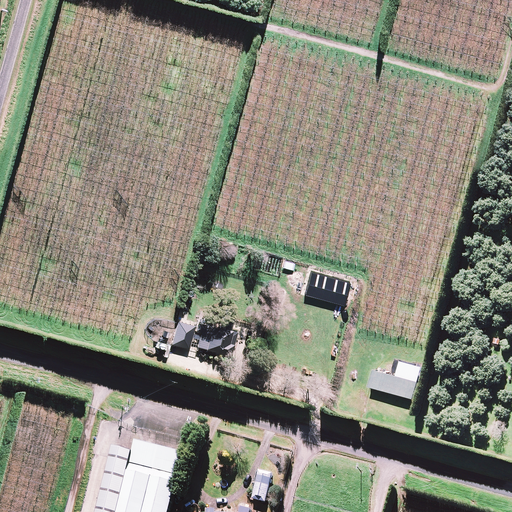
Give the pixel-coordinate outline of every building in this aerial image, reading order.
[(293,261),(284,258),(282,265),(292,267),(293,261)] [(214,347),(218,326),(177,316),(176,321),(171,341),(198,348),(199,344),(214,347)] [(397,381),(416,386),(420,371),(401,366),(397,381)] [(416,386),(397,381),(374,375),(370,392),(411,403),(416,386)] [(169,511),(173,497),(170,497),(180,456),(136,445),(134,455),(114,450),(98,511),(169,511)] [(272,471),(259,468),(253,498),(266,500),(272,471)]
